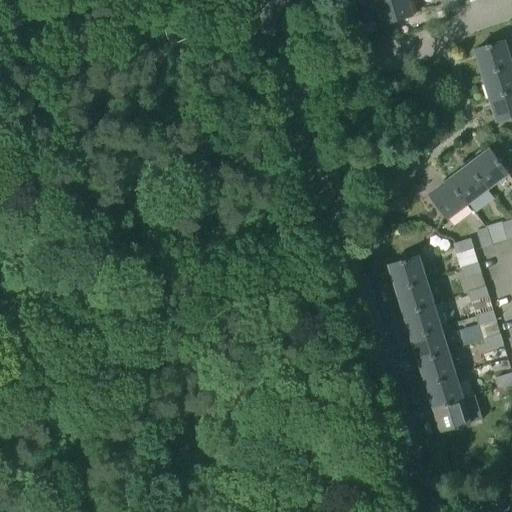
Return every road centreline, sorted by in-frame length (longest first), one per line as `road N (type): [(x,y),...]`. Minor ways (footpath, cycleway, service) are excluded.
road 1 (residential): [(406,504),(278,92)]
road 2 (residential): [(278,92),(446,40)]
